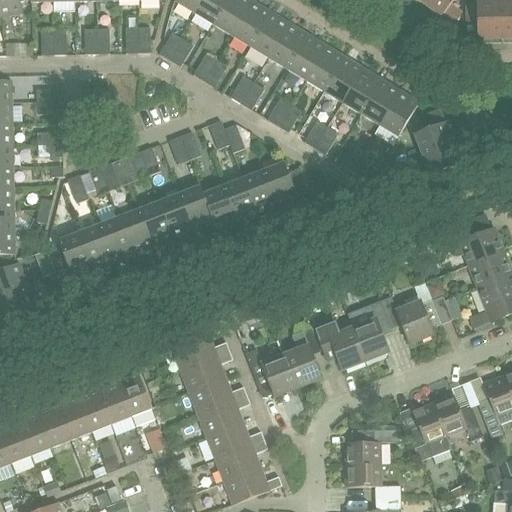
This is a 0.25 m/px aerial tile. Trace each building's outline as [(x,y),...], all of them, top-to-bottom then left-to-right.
[(20,3),(30,1),(30,0),(0,0),(0,16),(2,27),(3,27),(3,28),(6,30),(21,27),(24,24),(22,14),(20,3)] [(52,0),(52,3),(53,13),(74,13),(74,3),(73,0),(52,0)] [(176,0),(175,3),(194,14),(202,0),(176,0)] [(202,0),(194,14),(213,25),(228,0),(202,0)] [(228,0),(213,25),(231,37),(252,2),(248,0),(228,0)] [(461,13),(451,5),(454,0),(428,0),(424,6),(440,18),(443,16),(453,24),(461,13)] [(466,41),(477,40),(511,39),(511,0),(490,0),(490,2),(476,3),(476,6),(465,7),(466,41)] [(231,37),(250,48),(271,14),(252,2),(231,37)] [(250,48),(268,59),(289,25),(271,14),(250,48)] [(268,59),(287,70),(308,36),(289,25),(268,59)] [(125,30),(125,55),(138,55),(137,30),(125,30)] [(150,30),(137,30),(138,55),(150,54),(150,30)] [(84,56),(97,56),(96,31),(84,31),(84,56)] [(97,56),(109,55),(109,31),(96,31),(97,56)] [(41,57),(54,57),(53,32),(41,32),(41,57)] [(54,57),(66,56),(65,32),(53,32),(54,57)] [(172,34),(159,56),(169,62),(183,40),(172,34)] [(287,70),(305,82),(326,47),(308,36),(287,70)] [(193,47),(183,40),(169,62),(180,69),(193,47)] [(305,82),(324,93),(345,58),(326,47),(305,82)] [(193,76),(203,83),(216,61),(206,55),(193,76)] [(324,93),(342,104),(363,70),(345,58),(324,93)] [(203,83),(214,89),(227,68),(216,61),(203,83)] [(342,104),(361,115),(382,81),(363,70),(342,104)] [(243,77),(230,99),(240,105),(253,83),(243,77)] [(0,81),(0,104),(11,104),(11,82),(0,81)] [(361,115),(379,127),(400,92),(382,81),(361,115)] [(264,90),(253,83),(240,105),(251,112),(264,90)] [(61,103),(61,90),(36,91),(36,103),(61,103)] [(419,104),(400,92),(379,127),(398,138),(419,104)] [(267,121),(277,128),(290,106),(280,99),(267,121)] [(62,115),(61,103),(36,103),(36,116),(62,115)] [(0,104),(0,125),(12,125),(11,104),(0,104)] [(277,128),(288,134),(301,112),(290,106),(277,128)] [(415,126),(419,134),(415,135),(423,156),(459,142),(452,121),(433,128),(430,120),(415,126)] [(303,144),(314,150),(327,128),(317,122),(303,144)] [(221,123),(209,127),(217,151),(229,146),(230,146),(224,131),(221,123)] [(0,125),(0,147),(12,147),(12,125),(0,125)] [(236,126),(224,131),(230,146),(229,146),(232,154),(245,150),(236,126)] [(314,150),(325,157),(338,135),(327,128),(314,150)] [(62,146),(62,134),(37,134),(37,147),(62,146)] [(192,134),(181,138),(190,161),(201,157),(192,134)] [(181,138),(168,143),(178,166),(190,161),(181,138)] [(430,176),(467,162),(459,142),(423,156),(430,176)] [(340,166),(351,173),(364,151),(354,145),(340,166)] [(62,158),(62,146),(37,147),(37,158),(62,158)] [(0,147),(0,168),(13,169),(12,147),(0,147)] [(151,149),(140,154),(149,177),(161,173),(151,149)] [(351,173),(362,179),(375,158),(364,151),(351,173)] [(140,154),(128,158),(137,182),(149,177),(140,154)] [(111,164),(100,169),(109,193),(120,188),(111,164)] [(300,170),(287,174),(284,164),(263,172),(277,210),(298,202),(296,197),(308,193),(300,170)] [(50,178),(63,178),(63,168),(50,167),(50,178)] [(0,168),(0,190),(13,190),(13,169),(0,168)] [(100,169),(88,173),(97,197),(109,193),(100,169)] [(263,172),(243,180),(257,218),(277,210),(263,172)] [(375,198),(399,188),(394,176),(370,186),(375,198)] [(80,177),(67,181),(76,205),(89,200),(80,177)] [(243,180),(222,188),(237,226),(257,218),(243,180)] [(200,188),(179,196),(194,233),(213,226),(214,226),(203,195),(200,188)] [(222,188),(203,195),(214,226),(213,226),(216,234),(237,226),(222,188)] [(0,190),(0,212),(14,212),(13,190),(0,190)] [(179,196),(159,203),(174,241),(194,233),(179,196)] [(49,214),(52,202),(42,199),(38,211),(39,211),(49,214)] [(159,203),(139,211),(154,249),(174,241),(159,203)] [(46,226),(49,214),(39,211),(38,211),(38,212),(34,211),(29,212),(27,220),(46,226)] [(139,211),(119,219),(133,257),(154,249),(139,211)] [(0,212),(0,233),(14,233),(14,212),(0,212)] [(119,219),(99,227),(113,264),(133,257),(119,219)] [(99,227),(78,235),(93,272),(113,264),(99,227)] [(434,240),(439,252),(446,249),(448,253),(448,254),(450,255),(451,256),(452,257),(454,257),(455,258),(457,258),(458,258),(460,257),(461,257),(464,255),(469,266),(502,253),(494,230),(470,239),(466,228),(434,240)] [(0,262),(11,261),(10,256),(14,256),(14,233),(0,233),(0,262)] [(52,249),(57,264),(65,261),(72,280),(93,272),(78,235),(58,243),(59,246),(52,249)] [(469,266),(477,289),(511,276),(502,253),(469,266)] [(418,264),(426,283),(436,279),(430,259),(418,264)] [(0,294),(27,284),(19,264),(12,266),(11,261),(0,262),(0,294)] [(352,280),(346,267),(334,272),(340,285),(352,280)] [(49,289),(60,285),(56,274),(45,278),(49,289)] [(473,331),(491,324),(511,315),(511,277),(511,276),(477,289),(486,312),(468,319),(473,331)] [(0,318),(35,305),(27,284),(0,294),(0,318)] [(421,307),(432,303),(433,303),(425,284),(414,288),(419,303),(396,312),(391,298),(380,302),(389,327),(400,323),(409,345),(433,336),(421,307)] [(452,321),(442,298),(432,302),(442,325),(452,321)] [(379,330),(389,327),(380,302),(369,306),(375,320),(352,329),(365,362),(388,353),(379,330)] [(234,321),(246,317),(243,308),(231,312),(234,321)] [(352,329),(340,334),(334,320),(313,328),(322,352),(332,348),(341,372),(365,362),(352,329)] [(312,356),(322,352),(313,328),(292,337),(297,351),(284,356),(297,389),(321,379),(312,356)] [(171,349),(180,372),(229,353),(225,344),(214,349),(208,334),(171,349)] [(245,355),(254,378),(265,374),(274,398),(297,389),(284,356),(261,365),(256,351),(245,355)] [(180,372),(188,394),(226,380),(220,366),(232,361),(229,353),(180,372)] [(511,373),(503,377),(511,399),(511,373)] [(152,409),(139,376),(124,381),(122,376),(116,379),(131,418),(152,409)] [(488,400),(477,404),(491,439),(502,435),(499,426),(511,420),(511,399),(503,377),(482,385),(488,400)] [(109,387),(98,392),(111,425),(131,418),(116,379),(107,382),(109,387)] [(188,394),(197,417),(246,397),(243,389),(231,394),(226,380),(188,394)] [(82,392),(76,394),(91,433),(111,425),(98,392),(84,397),(82,392)] [(71,402),(57,408),(70,441),(91,433),(76,394),(69,397),(71,402)] [(446,437),(466,429),(471,443),(483,438),(471,407),(459,411),(454,396),(433,405),(446,437)] [(197,417),(206,439),(243,424),(238,410),(249,406),(246,397),(197,417)] [(406,432),(418,463),(451,450),(446,437),(433,405),(412,413),(418,427),(406,432)] [(42,408),(35,410),(51,449),(70,441),(57,408),(44,413),(42,408)] [(30,419),(17,423),(30,457),(51,449),(35,410),(28,413),(30,419)] [(2,423),(0,424),(0,438),(10,465),(30,457),(17,423),(4,429),(2,423)] [(206,439),(214,461),(264,442),(260,433),(249,438),(243,424),(206,439)] [(166,449),(159,430),(146,435),(153,454),(166,449)] [(373,432),(373,444),(345,444),(346,467),(380,466),(380,444),(399,444),(399,431),(373,432)] [(0,469),(10,465),(0,438),(0,469)] [(214,461),(223,483),(260,469),(255,455),(267,450),(264,442),(214,461)] [(102,455),(103,460),(115,455),(113,450),(102,455)] [(107,474),(120,469),(116,460),(104,465),(107,474)] [(511,460),(499,466),(505,479),(511,476),(511,460)] [(346,489),(374,489),(374,500),(400,500),(400,487),(381,488),(380,466),(346,467),(346,489)] [(485,471),(490,485),(502,481),(497,467),(485,471)] [(103,468),(92,472),(96,478),(106,475),(103,468)] [(232,506),(281,487),(278,478),(266,483),(260,469),(223,483),(232,506)] [(43,489),(46,498),(61,493),(58,482),(42,488),(43,489)] [(462,486),(449,492),(452,500),(465,494),(462,486)] [(106,491),(111,504),(121,501),(115,487),(106,491)] [(43,489),(38,491),(41,500),(46,498),(43,489)] [(511,511),(511,492),(502,492),(495,492),(494,503),(502,504),(508,505),(507,511),(511,511)] [(110,506),(105,494),(94,499),(99,511),(110,506)] [(400,511),(400,500),(374,500),(374,511),(400,511)] [(9,501),(3,504),(6,511),(10,511),(13,511),(9,501)] [(106,511),(128,511),(125,502),(105,509),(106,511)]
